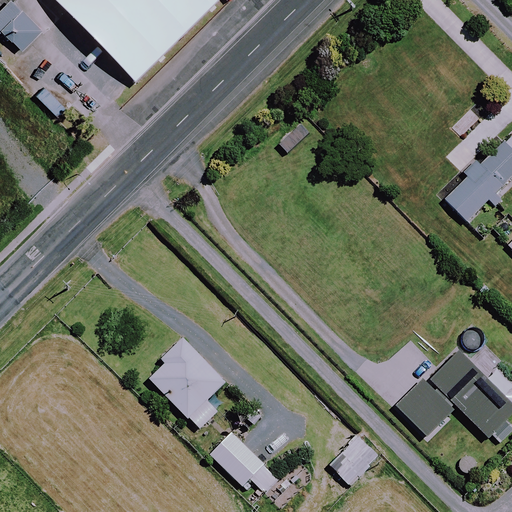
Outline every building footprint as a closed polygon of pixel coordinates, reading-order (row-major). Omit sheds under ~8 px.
[(39,34),(7,3),(0,10),(0,34),(19,54),(39,34)] [(66,107),(45,86),(34,97),(56,117),(66,107)] [(511,173),(511,153),(502,144),(479,167),(474,162),(462,173),(467,179),(444,202),(463,222),(511,173)] [(229,381),(188,337),(166,358),(170,362),(154,376),(191,416),(229,381)] [(419,381),(394,407),(424,437),(453,408),(485,439),(511,412),(511,410),(456,355),(424,386),(419,381)] [(268,463),(235,431),(213,453),(246,485),(268,463)] [(378,460),(358,438),(328,466),(349,488),(378,460)]
